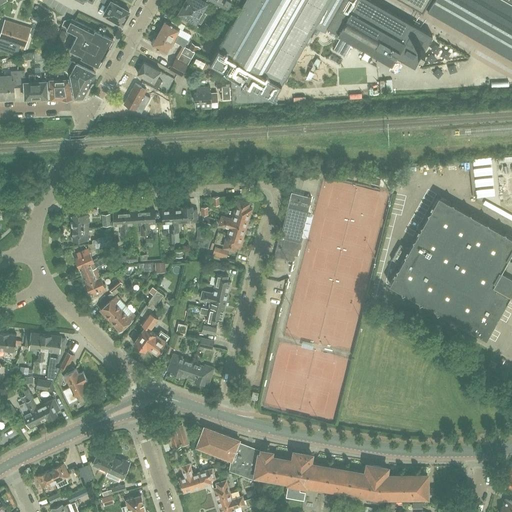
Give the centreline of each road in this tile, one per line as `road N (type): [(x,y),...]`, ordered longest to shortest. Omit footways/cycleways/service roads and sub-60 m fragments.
road 1 (residential): [(48,193),(256,184),(273,190),(224,416)]
road 2 (secondary): [(484,451),(399,450),(230,418)]
road 3 (unclassified): [(138,406),(118,361),(47,283)]
road 4 (secondary): [(9,465),(138,406)]
road 5 (unclassified): [(88,114),(153,0)]
